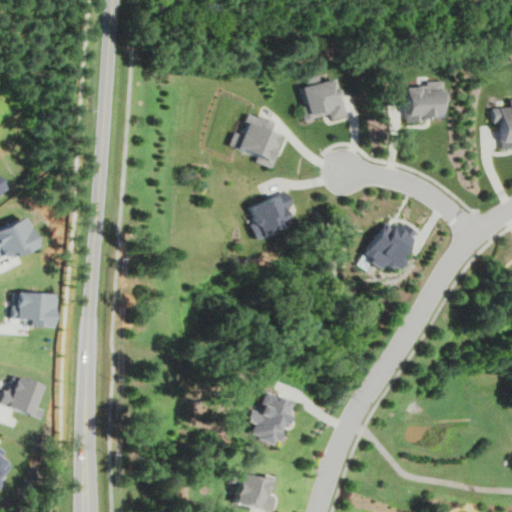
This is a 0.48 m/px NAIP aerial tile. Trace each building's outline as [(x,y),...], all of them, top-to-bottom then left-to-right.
[(300,86),(305,103),(301,104),(303,111),(301,114),(302,117),(305,119),(309,118),(310,115),(328,110),(329,116),(342,112),(332,76),(300,86)] [(403,86),(404,119),(419,119),(419,114),(431,114),(431,111),(440,110),(439,78),(422,79),(422,83),(414,83),(414,86),(403,86)] [(490,108),(490,120),(499,120),(500,148),(511,147),(511,99),(509,99),(510,107),(490,108)] [(246,122),(235,145),(254,153),(251,160),(269,168),(278,148),(274,146),(280,134),(268,129),(271,120),(258,114),(257,117),(246,112),(243,120),(246,122)] [(249,206),(281,190),(288,204),(281,207),(288,220),(262,233),(257,223),(255,222),(252,218),(254,214),(249,206)] [(0,225),(0,254),(12,249),(15,255),(34,245),(20,216),(0,225)] [(383,219),(360,255),(378,267),(386,262),(397,269),(404,258),(397,254),(413,230),(404,224),(400,230),(383,219)] [(14,291),(13,317),(27,318),(27,324),(48,325),(50,293),(14,291)] [(1,389),(0,391),(0,404),(37,417),(40,408),(31,405),(38,384),(14,376),(9,392),(1,389)] [(250,407),(245,419),(252,422),(248,431),(257,435),(256,437),(272,444),(274,439),(276,440),(280,431),(276,429),(279,421),(285,424),(289,414),(286,412),(291,401),(264,389),(259,402),(262,404),(259,411),(250,407)] [(0,474),(8,465),(0,457),(0,453),(2,451),(0,449),(0,474)] [(234,500),(267,509),(271,494),(266,493),(271,477),(260,474),(259,479),(241,474),(234,500)]
